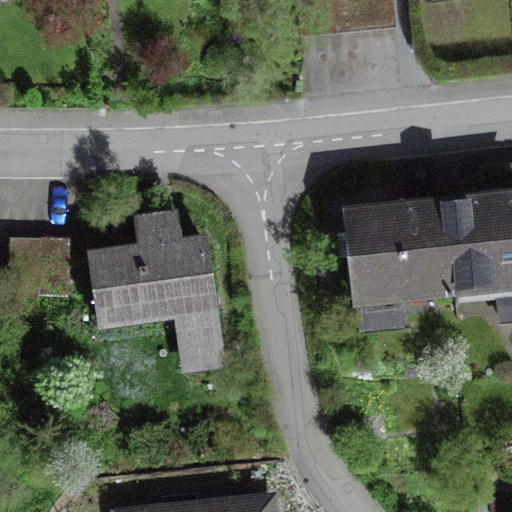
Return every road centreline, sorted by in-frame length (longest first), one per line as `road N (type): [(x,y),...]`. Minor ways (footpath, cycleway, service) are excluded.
road 1 (residential): [(261,147),(289,381),(307,442),(347,511)]
road 2 (residential): [(261,147),(0,152)]
road 3 (residential): [(511,120),(261,147)]
